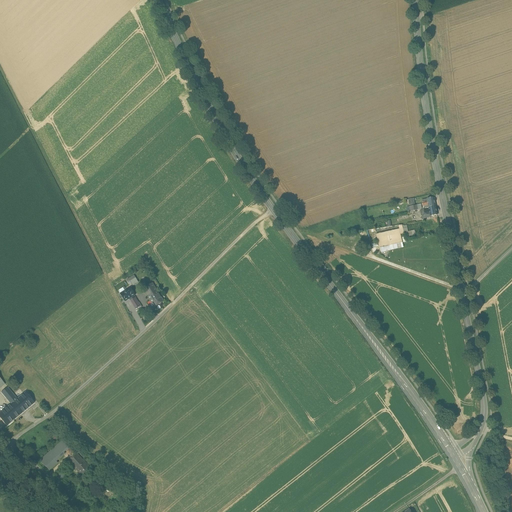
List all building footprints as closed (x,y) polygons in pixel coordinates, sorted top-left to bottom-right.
[(434,198),(423,200),(424,202),(422,202),(422,204),(422,205),(423,205),(423,206),(425,206),(426,208),(429,208),(435,206),(434,198)] [(435,206),(429,208),(429,210),(424,211),(425,215),(430,214),(430,216),(437,215),(435,206)] [(399,229),(400,233),(408,232),(407,227),(403,228),(402,224),(398,225),(399,229)] [(399,229),(388,231),(391,245),(402,242),(400,233),(399,229)] [(388,231),(376,234),(380,248),(391,245),(388,231)] [(164,301),(152,283),(143,289),(153,304),(150,306),(152,310),(156,308),(155,307),(164,301)] [(130,288),(121,294),(125,301),(129,298),(134,295),(135,295),(130,288)] [(138,301),(134,295),(129,298),(133,304),(138,301)] [(17,399),(7,388),(3,391),(12,403),(17,399)] [(12,403),(3,391),(1,392),(10,404),(12,403)] [(25,392),(17,399),(26,410),(34,403),(25,392)] [(10,404),(0,412),(0,418),(6,426),(26,410),(17,399),(12,403),(10,404)] [(62,440),(42,458),(52,467),(58,462),(55,459),(69,447),(62,440)] [(77,453),(69,460),(77,469),(85,462),(77,453)] [(52,467),(42,458),(39,460),(47,467),(49,470),(52,467)] [(85,462),(77,469),(83,476),(91,469),(85,462)] [(62,471),(56,475),(60,480),(66,476),(62,471)] [(97,493),(91,487),(88,490),(94,496),(97,493)]
